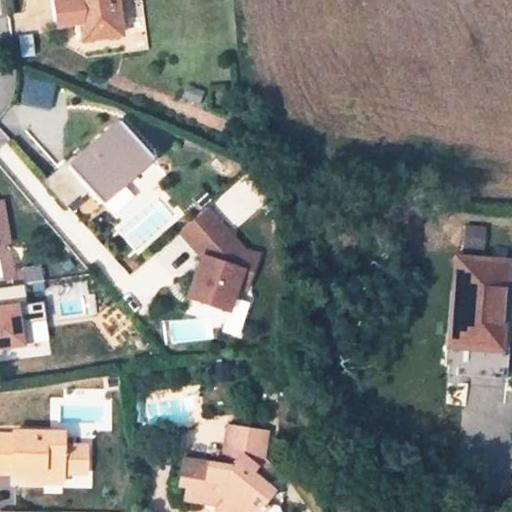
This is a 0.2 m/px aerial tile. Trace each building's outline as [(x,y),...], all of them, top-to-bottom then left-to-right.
[(80,22),(83,40),(121,36),(115,0),(53,0),(57,25),(80,22)] [(23,104),(53,107),(55,82),(25,79),(23,104)] [(98,199),(146,157),(116,122),(68,166),(66,163),(45,182),(64,205),(85,185),(98,199)] [(204,255),(187,297),(235,316),(264,245),(197,218),(186,247),(204,255)] [(500,351),(509,263),(458,259),(455,290),(461,290),(456,346),(500,351)] [(0,351),(29,349),(24,287),(0,288),(0,351)] [(221,464),(183,460),(179,485),(185,486),(183,500),(206,503),(207,490),(214,491),(223,497),(217,505),(227,511),(237,511),(238,511),(237,511),(259,511),(264,507),(260,504),(271,490),(249,473),(261,458),(264,432),(227,427),(221,464)] [(13,435),(0,434),(0,473),(12,474),(12,471),(26,471),(26,475),(26,481),(44,482),(45,473),(63,473),(86,473),(87,445),(63,444),(64,431),(13,430),(13,435)] [(45,473),(44,482),(62,483),(63,473),(45,473)] [(207,490),(206,503),(217,505),(223,497),(214,491),(207,490)]
